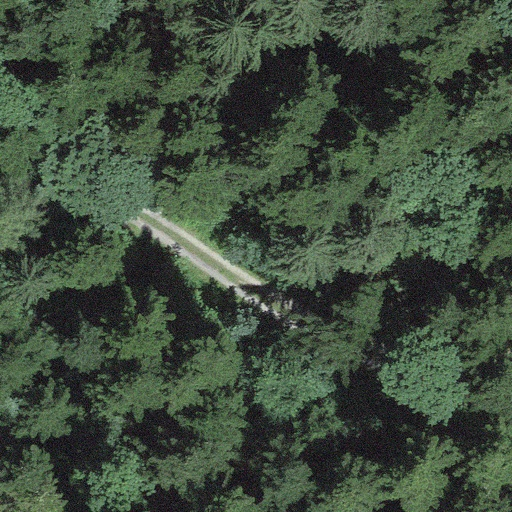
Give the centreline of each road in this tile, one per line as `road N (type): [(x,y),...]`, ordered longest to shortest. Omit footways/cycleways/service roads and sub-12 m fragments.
road 1 (track): [(511,385),(439,392),(307,334),(76,183),(0,177)]
road 2 (track): [(439,392),(0,501)]
